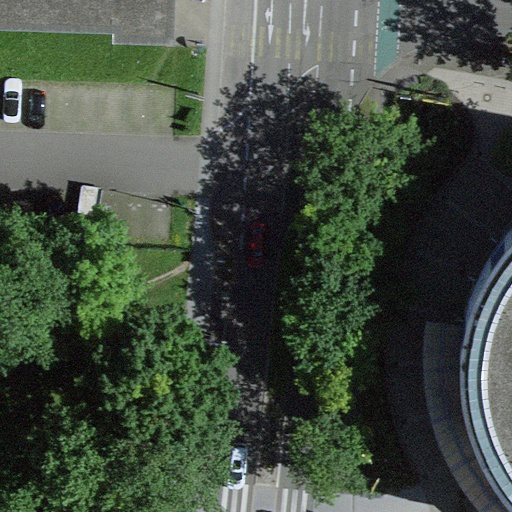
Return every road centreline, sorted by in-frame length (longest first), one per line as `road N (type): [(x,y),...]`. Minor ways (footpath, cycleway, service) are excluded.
road 1 (secondary): [(297,182),(256,276),(229,511)]
road 2 (secondary): [(292,511),(317,275),(297,182)]
road 3 (secondary): [(306,0),(297,182)]
